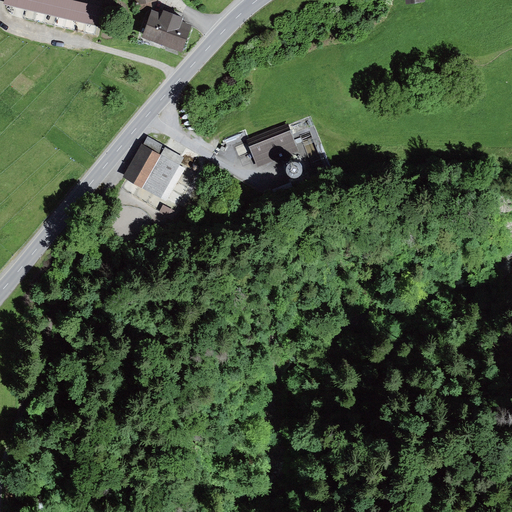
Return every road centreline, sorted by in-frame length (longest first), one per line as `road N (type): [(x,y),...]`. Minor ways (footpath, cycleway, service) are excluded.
road 1 (tertiary): [(0,292),(164,95),(257,0)]
road 2 (track): [(0,486),(58,293),(93,233),(115,154)]
